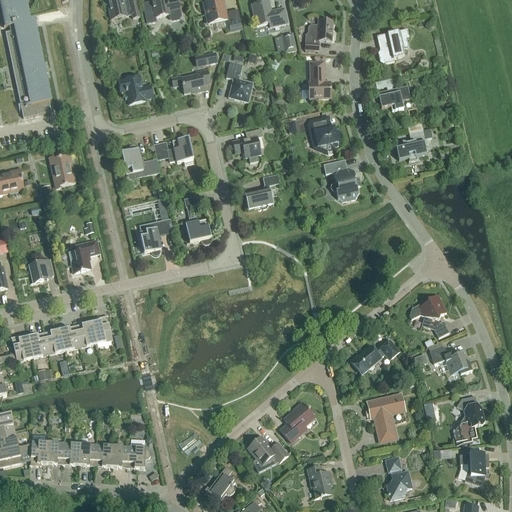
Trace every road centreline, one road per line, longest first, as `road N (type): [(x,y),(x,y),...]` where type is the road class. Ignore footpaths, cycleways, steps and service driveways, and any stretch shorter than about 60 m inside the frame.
road 1 (residential): [(0,313),(208,267),(232,246),(200,124),(184,119),(118,134),(98,122),(77,0)]
road 2 (residential): [(396,200),(374,166),(357,113),(357,0)]
road 3 (residential): [(170,507),(178,482),(316,366)]
road 4 (residential): [(511,438),(484,338),(441,263)]
road 5 (residential): [(170,507),(120,493),(0,487)]
road 6 (residential): [(316,366),(441,263)]
road 7 (residential): [(360,511),(316,366)]
